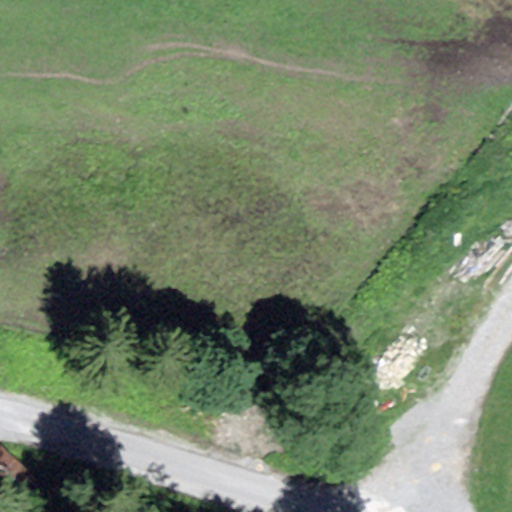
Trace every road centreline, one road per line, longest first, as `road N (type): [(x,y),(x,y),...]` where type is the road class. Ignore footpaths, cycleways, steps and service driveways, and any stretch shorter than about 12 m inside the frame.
road 1 (unclassified): [(0,414),(204,469),(311,511)]
road 2 (track): [(511,304),(397,511)]
